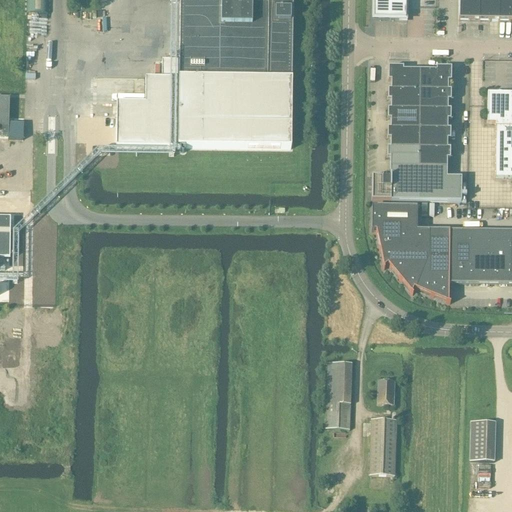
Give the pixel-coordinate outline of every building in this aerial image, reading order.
[(48,12),(48,0),(27,0),(27,11),(44,12),(48,12)] [(179,0),(179,61),(179,79),(291,81),(292,0),(179,0)] [(407,0),(373,0),(373,21),(399,21),(399,19),(405,19),(405,6),(407,0)] [(477,22),(479,22),(479,0),(458,0),(459,16),(459,20),(458,20),(458,22),(460,22),(467,22),(470,22),(478,22),(477,22)] [(479,0),(479,22),(480,22),(488,22),(490,22),(498,22),(499,22),(499,0),(479,0)] [(511,0),(499,0),(499,22),(500,22),(508,22),(508,23),(510,23),(510,22),(511,22),(511,0)] [(116,104),(116,148),(180,149),(180,151),(182,154),(185,151),(185,149),(290,150),(291,81),(179,79),(179,61),(162,61),(162,80),(145,80),(145,105),(116,104)] [(391,82),(391,91),(419,92),(419,72),(400,72),(400,69),(388,69),(388,82),(391,82)] [(447,92),(448,83),(451,83),(451,69),(439,69),(439,72),(419,72),(419,92),(447,92)] [(391,99),(390,111),(419,111),(419,92),(391,91),(388,91),(388,99),(391,99)] [(447,112),(447,111),(447,99),(450,99),(450,92),(447,92),(419,92),(419,111),(447,112)] [(495,128),(495,156),(495,179),(511,179),(511,128),(511,95),(487,95),(487,125),(495,125),(495,128)] [(0,98),(0,136),(8,137),(9,99),(0,98)] [(390,118),(390,130),(419,131),(419,111),(390,111),(387,110),(387,118),(390,118)] [(447,131),(447,119),(450,119),(450,111),(447,111),(447,112),(419,111),(419,131),(447,131)] [(390,137),(390,149),(390,150),(418,150),(419,131),(390,130),(387,130),(387,137),(390,137)] [(447,150),(447,138),(450,138),(450,131),(447,131),(419,131),(418,150),(447,150)] [(446,179),(446,170),(418,169),(418,150),(390,150),(390,149),(387,149),(387,157),(390,157),(390,178),(372,178),(371,203),(461,204),(461,179),(446,179)] [(418,169),(446,170),(447,157),(450,158),(450,150),(447,150),(418,150),(418,169)] [(416,233),(417,209),(371,209),(371,233),(376,233),(384,271),(384,269),(387,266),(388,268),(416,245),(416,233)] [(10,224),(0,223),(0,258),(9,259),(10,224)] [(416,245),(388,268),(412,295),(413,291),(448,304),(449,233),(416,233),(416,245)] [(511,233),(449,233),(448,286),(511,286),(511,233)] [(327,365),(325,431),(349,432),(351,366),(327,365)] [(377,406),(393,407),(394,384),(378,383),(377,406)] [(396,422),(371,421),(369,477),(394,478),(396,422)] [(469,463),(494,464),(495,424),(470,424),(469,463)]
